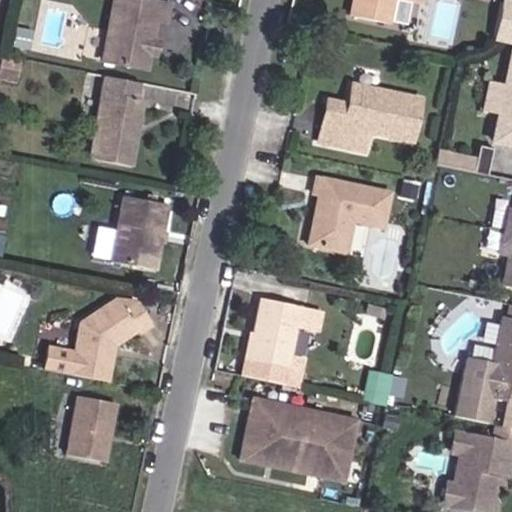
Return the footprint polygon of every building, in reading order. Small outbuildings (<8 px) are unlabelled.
[(143,69),(146,53),(149,39),(153,18),(164,21),(167,5),(146,0),(111,0),(101,59),(143,69)] [(352,0),(350,15),(388,23),(392,0),(352,0)] [(511,12),(496,9),(490,44),(511,47),(511,12)] [(149,39),(146,53),(153,55),(156,41),(149,39)] [(19,63),(0,58),(0,74),(16,78),(19,63)] [(511,152),(511,60),(506,59),(500,85),(494,115),(487,148),(511,152)] [(136,99),(139,82),(103,76),(87,160),(131,167),(142,100),(136,99)] [(479,112),(494,115),(500,85),(485,83),(479,112)] [(409,141),(417,99),(350,85),(346,104),(326,99),(317,142),(363,152),(368,133),(409,141)] [(487,183),(493,153),(481,151),(477,167),(475,181),(487,183)] [(475,181),(477,167),(433,158),(430,172),(475,181)] [(388,193),(314,178),(311,194),(320,197),(316,210),(311,214),(306,245),(344,253),(351,221),(381,227),(388,193)] [(152,269),(163,205),(121,197),(110,261),(152,269)] [(504,263),(511,225),(511,218),(504,217),(495,261),(504,263)] [(511,225),(504,263),(499,293),(511,295),(511,225)] [(41,369),(106,382),(110,356),(106,352),(109,348),(135,331),(138,334),(151,325),(133,299),(114,298),(78,323),(73,351),(46,346),(41,369)] [(259,299),(242,376),(283,385),(286,368),(294,328),(316,332),(320,311),(259,299)] [(511,409),(511,328),(498,325),(482,404),(511,409)] [(302,372),(286,368),(283,385),(298,388),(302,372)] [(381,406),(387,377),(373,373),(366,403),(381,406)] [(103,463),(113,404),(76,396),(64,454),(103,463)] [(343,481),(355,420),(250,399),(238,460),(343,481)] [(451,458),(455,439),(451,438),(446,458),(451,458)] [(511,450),(455,439),(451,458),(456,460),(450,492),(452,495),(448,511),(486,511),(491,490),(487,486),(489,479),(505,483),(509,467),(511,467),(511,450)] [(439,510),(448,511),(452,495),(450,492),(443,490),(439,510)]
